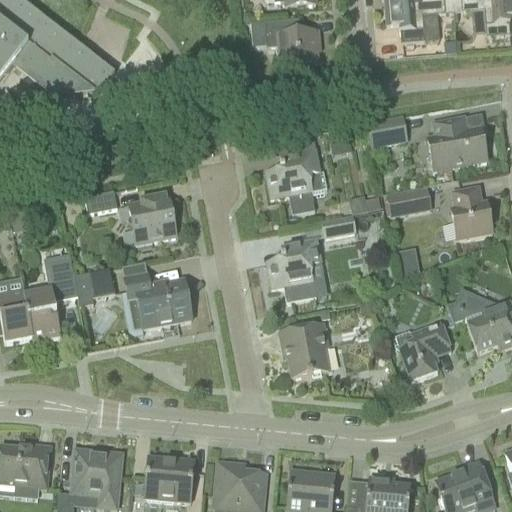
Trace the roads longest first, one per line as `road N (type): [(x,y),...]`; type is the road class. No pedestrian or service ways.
road 1 (residential): [(257,431),(215,220),(227,179)]
road 2 (residential): [(334,438),(387,451),(424,447),(511,416)]
road 3 (residential): [(511,401),(396,432),(334,438)]
road 4 (residential): [(107,415),(257,431)]
